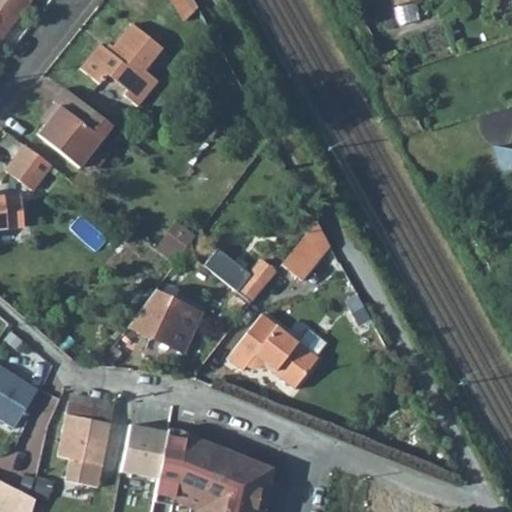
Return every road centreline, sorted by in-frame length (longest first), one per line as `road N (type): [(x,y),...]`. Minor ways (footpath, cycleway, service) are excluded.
road 1 (unclassified): [(491,511),(268,116)]
road 2 (residential): [(318,451),(181,393),(67,367)]
road 3 (residential): [(488,511),(318,451)]
road 4 (track): [(268,116),(202,0)]
road 5 (residential): [(73,0),(0,96)]
